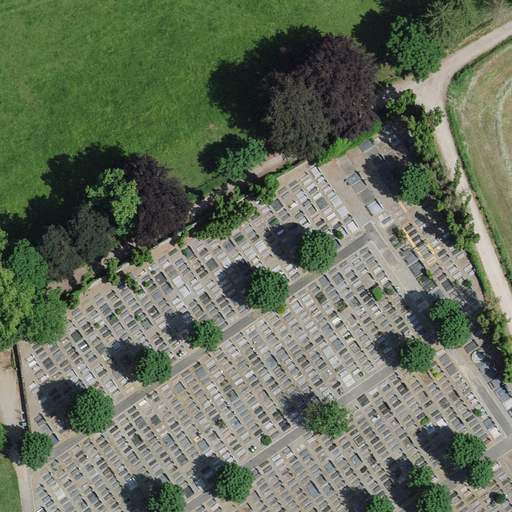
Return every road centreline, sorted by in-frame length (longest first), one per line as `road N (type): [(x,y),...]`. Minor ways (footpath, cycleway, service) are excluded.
road 1 (track): [(511,25),(0,326)]
road 2 (residential): [(511,312),(420,81)]
